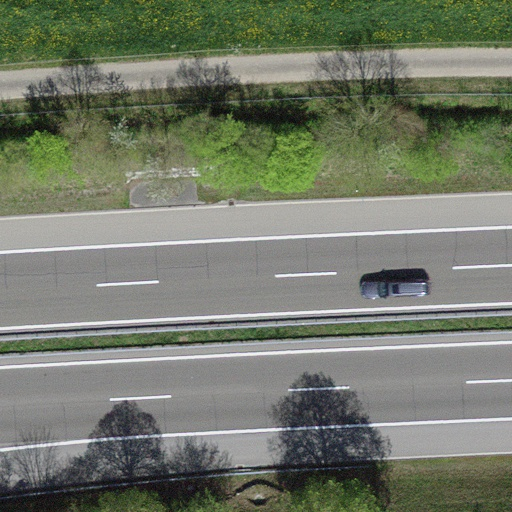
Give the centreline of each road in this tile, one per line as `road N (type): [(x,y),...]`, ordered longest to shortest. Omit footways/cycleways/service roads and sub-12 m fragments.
road 1 (motorway): [(511,265),(0,290)]
road 2 (motorway): [(0,405),(511,381)]
